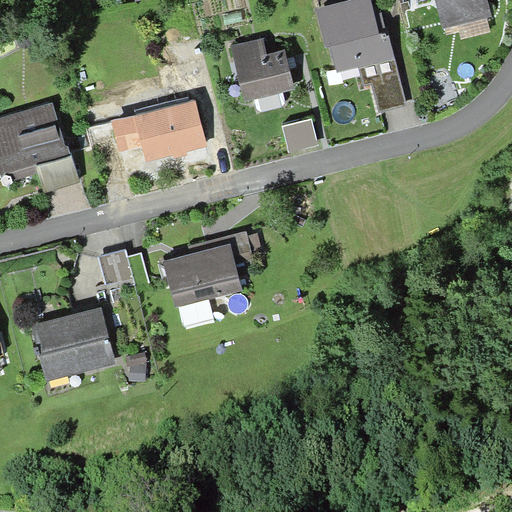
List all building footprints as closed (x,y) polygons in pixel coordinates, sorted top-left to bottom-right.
[(330,43),(335,67),(390,53),(384,30),(375,32),(367,0),(357,0),(317,10),(326,44),(330,43)] [(438,0),(444,20),(483,10),(480,0),(438,0)] [(221,17),(225,31),(247,26),(243,11),(221,17)] [(14,37),(18,46),(27,47),(33,40),(30,31),(20,29),(14,37)] [(262,41),(235,48),(248,97),(252,96),(255,109),(260,112),(280,107),(283,102),(279,89),(292,86),(283,51),(265,55),(262,41)] [(378,111),(403,105),(396,76),(370,82),(378,111)] [(141,142),(145,160),(204,145),(192,100),(134,115),(134,118),(112,124),(119,148),(141,142)] [(46,174),(50,188),(78,180),(78,179),(77,179),(66,144),(62,143),(59,132),(56,131),(54,122),(56,120),(51,104),(49,105),(50,108),(35,112),(32,116),(33,121),(22,124),(22,123),(14,121),(0,125),(0,152),(1,157),(0,157),(0,162),(4,172),(0,176),(0,178),(1,183),(6,185),(11,180),(10,179),(35,171),(36,172),(46,174)] [(232,263),(249,259),(243,234),(226,238),(227,246),(177,258),(178,265),(165,269),(174,305),(239,289),(232,263)] [(119,288),(133,284),(127,260),(125,253),(97,260),(104,286),(117,283),(119,288)] [(141,256),(127,260),(133,284),(134,288),(148,284),(141,256)] [(92,361),(112,356),(101,313),(32,330),(35,343),(32,344),(33,352),(37,351),(43,374),(79,365),(80,367),(82,369),(87,370),(89,369),(91,366),(92,361)]
